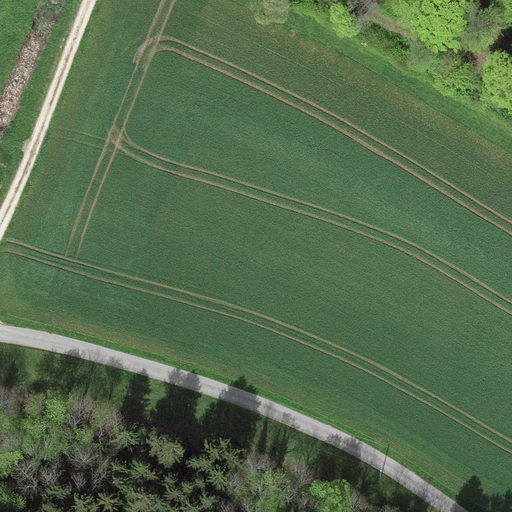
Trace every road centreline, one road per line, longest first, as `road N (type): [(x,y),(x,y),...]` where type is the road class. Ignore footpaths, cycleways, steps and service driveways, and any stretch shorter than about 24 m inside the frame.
road 1 (unclassified): [(453,511),(335,439),(221,393),(0,338)]
road 2 (track): [(0,231),(92,0)]
road 3 (track): [(511,81),(341,0)]
